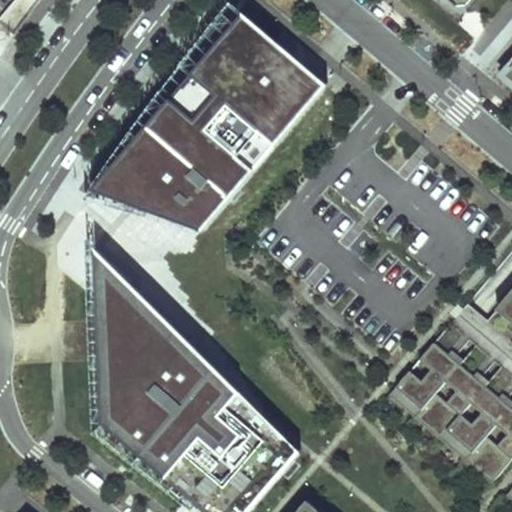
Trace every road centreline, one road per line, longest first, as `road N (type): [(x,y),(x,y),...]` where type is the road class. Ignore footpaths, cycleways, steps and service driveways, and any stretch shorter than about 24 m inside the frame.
road 1 (residential): [(0,249),(69,126),(165,0)]
road 2 (residential): [(511,153),(330,0)]
road 3 (residential): [(109,0),(0,157)]
road 4 (residential): [(106,511),(19,436),(0,385)]
